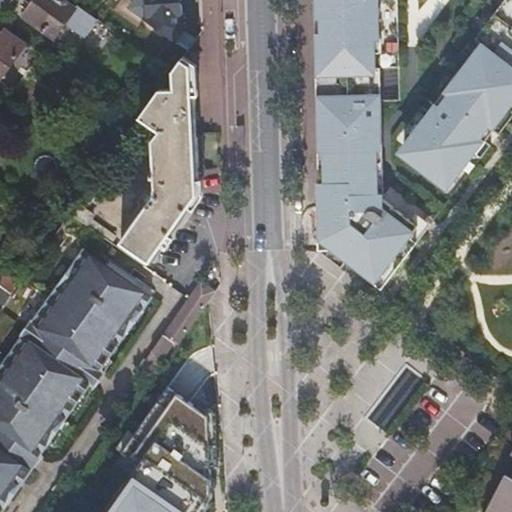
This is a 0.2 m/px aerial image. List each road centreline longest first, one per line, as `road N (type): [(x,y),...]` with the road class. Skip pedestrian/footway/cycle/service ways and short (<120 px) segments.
road 1 (residential): [(261,0),(267,254)]
road 2 (residential): [(269,267),(259,304),(261,393),(267,469),(283,511)]
road 3 (residential): [(285,511),(289,391),(281,302),(269,267)]
